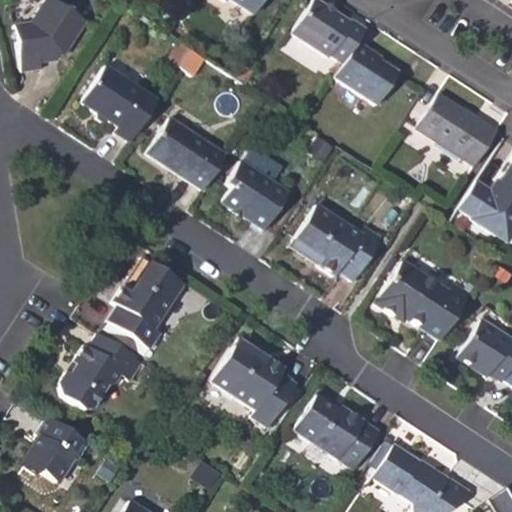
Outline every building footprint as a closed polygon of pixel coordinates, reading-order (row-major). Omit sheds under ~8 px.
[(81,22),(46,0),(40,0),(24,23),(7,26),(16,74),(35,71),(34,64),(59,57),(81,22)] [(214,0),(221,4),(224,0),(225,0),(249,15),(259,0),(214,0)] [(325,55),(339,65),(354,42),(362,31),(345,20),(344,22),(310,0),(306,0),(284,34),(322,59),(325,55)] [(186,47),(175,41),(164,59),(174,66),(186,47)] [(369,52),(354,42),(339,65),(330,79),(374,107),(395,75),(367,56),(369,52)] [(243,84),(252,70),(243,63),(233,77),(242,83),(243,84)] [(111,130),(126,141),(152,100),(98,64),(75,100),(89,111),(89,117),(95,121),(102,118),(114,125),(111,130)] [(414,124),(474,163),(495,132),(498,129),(437,89),(414,124)] [(183,177),(200,188),(222,153),(166,117),(144,152),(164,165),(167,161),(186,173),(183,177)] [(252,220),(263,227),(286,190),(275,182),(238,158),(223,182),(229,186),(220,201),(252,220)] [(511,160),(499,180),(502,182),(494,196),(486,192),(474,183),(473,186),(455,213),(470,222),(468,225),(493,240),(504,221),(511,226),(511,160)] [(486,192),(494,196),(502,182),(499,180),(494,178),(486,192)] [(314,205),(286,245),(331,275),(334,270),(351,282),(378,241),(362,229),(358,234),(314,205)] [(493,240),(504,246),(511,233),(511,226),(504,221),(493,240)] [(101,319),(143,346),(153,331),(149,328),(177,284),(136,256),(107,301),(111,304),(101,319)] [(404,317),(438,339),(465,297),(450,287),(446,292),(401,263),(374,303),(390,314),(397,312),(404,317)] [(450,287),(465,297),(468,293),(453,282),(450,287)] [(390,314),(401,322),(404,317),(397,312),(390,314)] [(446,351),(464,364),(467,358),(481,367),(500,379),(511,361),(511,341),(500,333),(499,336),(469,316),(446,351)] [(128,381),(139,363),(93,332),(83,348),(79,346),(54,385),(59,398),(79,411),(91,410),(105,388),(112,385),(119,375),(128,381)] [(229,340),(202,380),(247,410),(243,416),(259,426),(287,384),(271,372),(274,368),(229,340)] [(464,364),(478,372),(481,367),(467,358),(464,364)] [(307,393),(285,427),(346,466),(371,429),(333,404),(330,409),(307,393)] [(34,470),(51,482),(57,474),(69,456),(73,460),(83,443),(51,422),(43,417),(32,433),(35,436),(27,449),(27,455),(27,456),(19,467),(31,475),(34,470)] [(386,444),(364,478),(402,503),(403,511),(404,511),(438,511),(452,501),(460,488),(437,473),(436,475),(420,465),(417,470),(408,464),(411,460),(386,444)] [(141,511),(121,499),(112,511),(141,511)]
